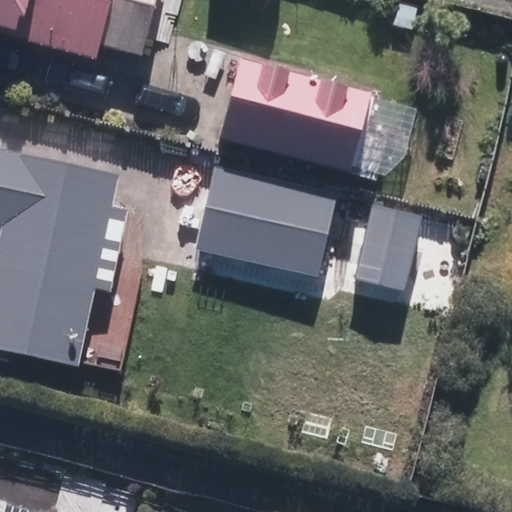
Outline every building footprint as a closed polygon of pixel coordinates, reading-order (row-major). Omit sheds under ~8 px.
[(0,0),(0,36),(93,61),(97,45),(139,56),(154,0),(179,0),(180,0),(0,0)] [(238,60),(217,140),(343,173),(364,92),(238,60)] [(120,175),(0,152),(0,357),(100,375),(108,333),(89,330),(97,283),(111,286),(123,224),(112,222),(120,175)] [(174,218),(165,268),(193,273),(196,253),(318,277),(325,240),(359,247),(352,284),(405,294),(421,213),(212,173),(202,224),(174,218)] [(0,511),(101,511),(103,507),(59,497),(56,511),(0,497),(0,511)]
